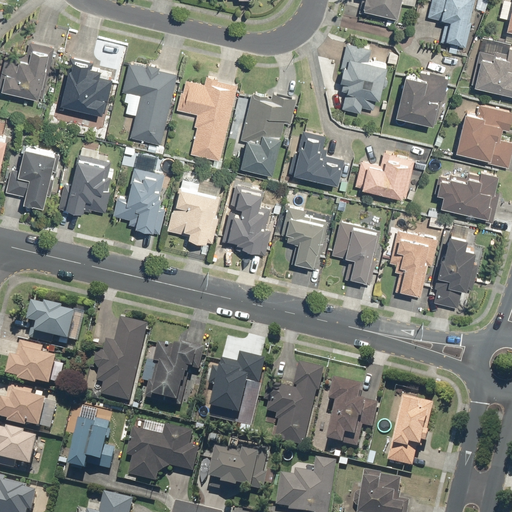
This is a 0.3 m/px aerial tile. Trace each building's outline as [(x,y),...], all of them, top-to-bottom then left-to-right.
[(360,0),(358,12),(397,21),(401,0),(360,0)] [(439,41),(465,47),(475,0),(429,0),(426,16),(444,20),(439,41)] [(511,0),(510,0),(502,0),(498,16),(507,18),(503,32),(511,34),(511,0)] [(500,96),(511,99),(511,42),(482,35),(470,83),(501,91),(500,96)] [(0,88),(43,98),(54,46),(29,41),(26,54),(5,49),(0,73),(0,88)] [(371,47),(345,42),(337,79),(341,80),(340,88),(345,89),(341,107),(359,111),(360,106),(373,109),(375,98),(378,98),(386,64),(368,60),(371,47)] [(69,56),(58,103),(100,112),(104,99),(107,99),(112,77),(99,74),(100,68),(91,66),(92,61),(69,56)] [(145,66),(127,61),(120,91),(138,95),(128,136),(160,143),(176,73),(158,69),(158,66),(145,63),(145,66)] [(403,73),(393,114),(432,124),(438,98),(443,99),(448,78),(419,70),(417,76),(403,73)] [(189,153),(219,160),(237,84),(217,79),(217,77),(204,74),(202,82),(182,78),(175,108),(195,113),(192,126),(195,126),(189,153)] [(290,123),(296,97),(271,92),(270,96),(250,92),(240,138),(245,140),(240,163),(272,171),(284,121),(290,123)] [(464,110),(453,154),(508,167),(511,149),(511,140),(500,138),(503,128),(508,130),(511,113),(511,110),(477,102),(475,113),(464,110)] [(292,151),(287,172),(338,183),(344,158),(322,153),(326,134),(302,129),(296,152),(292,151)] [(46,207),(59,152),(23,144),(17,168),(10,167),(4,191),(22,195),(21,201),(46,207)] [(63,181),(57,207),(81,213),(83,206),(105,211),(113,176),(108,175),(111,161),(107,160),(108,154),(98,152),(99,149),(78,144),(69,182),(63,181)] [(360,159),(353,185),(405,197),(415,157),(383,149),(379,163),(360,159)] [(152,230),(165,173),(133,165),(126,196),(116,194),(112,214),(134,219),(133,226),(152,230)] [(467,216),(492,222),(500,191),(495,189),(498,174),(480,169),(478,174),(466,171),(465,176),(448,172),(447,175),(438,173),(433,192),(441,194),(438,205),(468,212),(467,216)] [(208,242),(219,195),(176,184),(165,229),(186,234),(186,237),(208,242)] [(234,249),(259,254),(269,206),(254,203),(253,205),(241,202),(239,211),(228,209),(221,240),(235,243),(234,249)] [(303,209),(287,205),(281,231),(287,232),(285,240),(295,243),(290,263),(315,269),(326,223),(301,217),(303,209)] [(343,278),(369,284),(381,229),(339,220),(331,254),(348,258),(343,278)] [(436,288),(433,301),(457,307),(462,289),(464,289),(475,248),(464,245),(469,225),(453,221),(450,233),(448,232),(442,256),(440,256),(432,287),(436,288)] [(438,238),(396,228),(388,262),(395,263),(393,270),(398,271),(393,291),(419,297),(427,264),(431,265),(438,238)] [(68,342),(74,313),(60,310),(61,307),(42,303),(42,305),(29,302),(25,322),(32,324),(28,339),(52,344),(53,339),(68,342)] [(100,396),(129,402),(147,324),(119,317),(114,341),(105,339),(95,382),(102,384),(100,396)] [(8,356),(4,376),(17,379),(16,382),(34,386),(35,383),(48,386),(55,357),(41,354),(42,347),(19,341),(15,358),(8,356)] [(157,342),(144,398),(181,407),(191,368),(198,370),(204,347),(181,342),(180,347),(157,342)] [(213,386),(206,418),(236,425),(243,392),(256,395),(264,358),(239,352),(236,362),(219,358),(217,367),(211,366),(207,385),(213,386)] [(318,391),(324,368),(298,362),(292,388),(267,382),(263,401),(267,402),(265,412),(275,414),(274,419),(278,420),(273,441),(303,447),(315,391),(318,391)] [(361,386),(331,379),(326,402),(333,403),(325,441),(357,448),(362,426),(372,428),(377,403),(359,399),(361,386)] [(0,398),(0,419),(6,421),(5,424),(24,429),(24,426),(37,429),(44,400),(31,397),(32,389),(9,384),(5,399),(0,398)] [(401,395),(386,461),(412,467),(416,448),(422,450),(433,403),(401,395)] [(80,405),(65,466),(83,471),(85,465),(109,471),(115,448),(104,445),(109,423),(94,420),(97,409),(80,405)] [(146,432),(131,428),(124,456),(131,457),(127,475),(156,482),(158,473),(168,467),(192,473),(199,446),(190,444),(193,432),(149,421),(146,432)] [(3,431),(0,429),(0,466),(14,470),(15,464),(29,467),(36,438),(24,436),(24,432),(4,428),(3,431)] [(259,491),(269,449),(237,442),(235,451),(214,446),(207,479),(210,480),(208,488),(233,493),(235,486),(259,491)] [(328,511),(336,460),(315,457),(313,472),(294,469),(293,475),(280,473),(274,506),(286,508),(285,511),(290,511),(328,511)] [(356,508),(355,511),(407,511),(410,500),(400,499),(403,479),(384,476),(384,474),(362,470),(359,491),(353,494),(352,502),(356,508)] [(0,511),(25,511),(26,511),(29,511),(35,490),(4,483),(5,478),(0,476),(0,511)] [(129,511),(133,499),(103,491),(98,511),(95,511),(86,510),(85,511),(129,511)]
